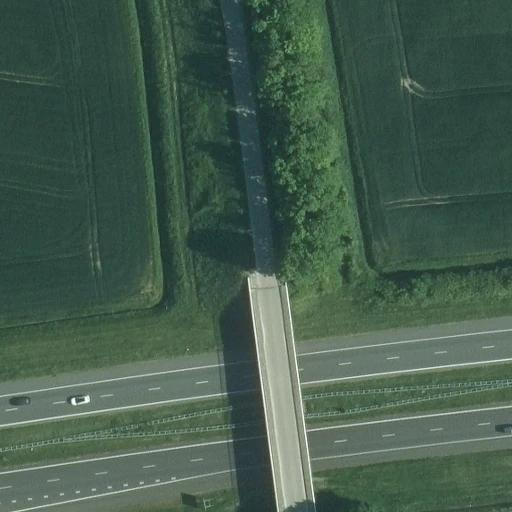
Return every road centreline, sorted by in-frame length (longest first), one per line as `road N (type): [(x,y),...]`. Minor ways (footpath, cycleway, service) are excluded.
road 1 (motorway): [(0,492),(511,423)]
road 2 (motorway): [(511,345),(0,413)]
road 3 (unclassified): [(296,511),(249,94),(231,0)]
